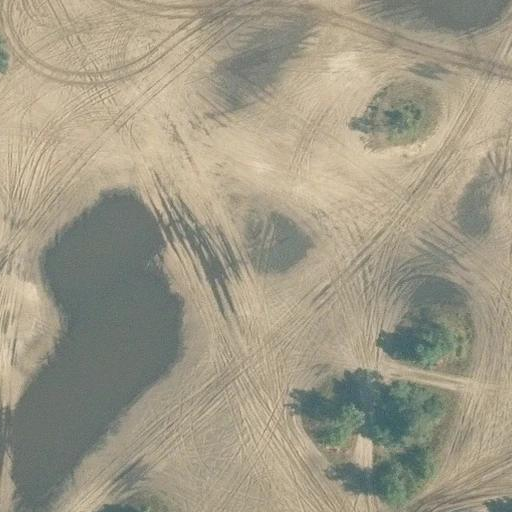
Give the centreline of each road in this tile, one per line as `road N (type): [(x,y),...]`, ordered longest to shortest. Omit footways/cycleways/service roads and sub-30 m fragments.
road 1 (track): [(30,0),(85,180),(450,0)]
road 2 (track): [(511,301),(180,192),(0,179)]
road 3 (track): [(217,115),(290,0)]
